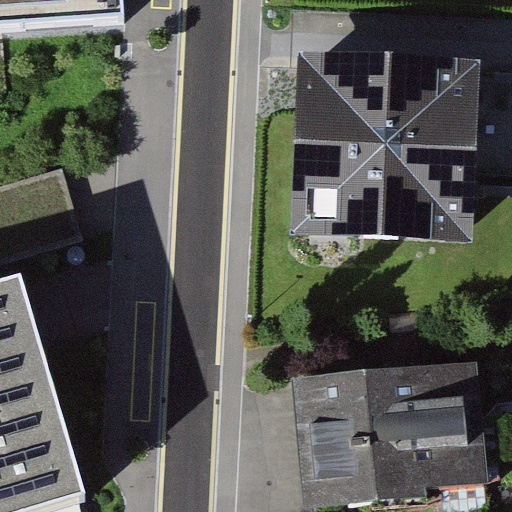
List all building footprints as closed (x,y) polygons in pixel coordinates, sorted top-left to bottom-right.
[(0,0),(0,42),(124,34),(121,0),(0,0)] [(476,67),(296,62),(292,244),(471,249),(476,67)] [(71,206),(61,173),(0,191),(0,267),(82,243),(71,206)] [(0,511),(53,511),(86,503),(23,294),(0,300),(0,511)] [(481,370),(295,386),(305,511),(340,511),(492,499),(481,370)]
